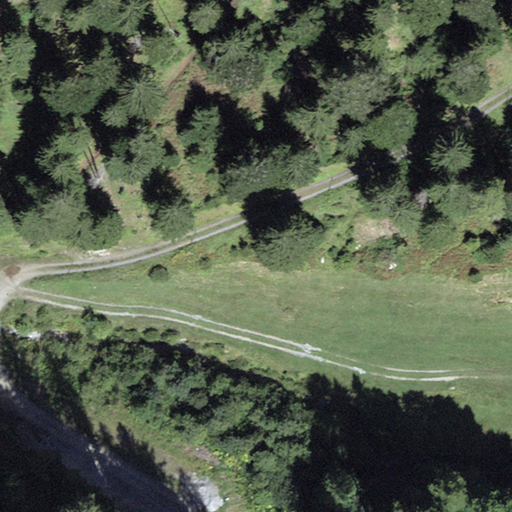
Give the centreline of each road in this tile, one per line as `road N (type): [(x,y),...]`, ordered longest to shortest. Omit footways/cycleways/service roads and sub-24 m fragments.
road 1 (track): [(0,293),(22,271),(129,258),(207,236),(358,175),(511,90)]
road 2 (track): [(511,371),(379,360),(0,295)]
road 3 (track): [(0,383),(192,511)]
